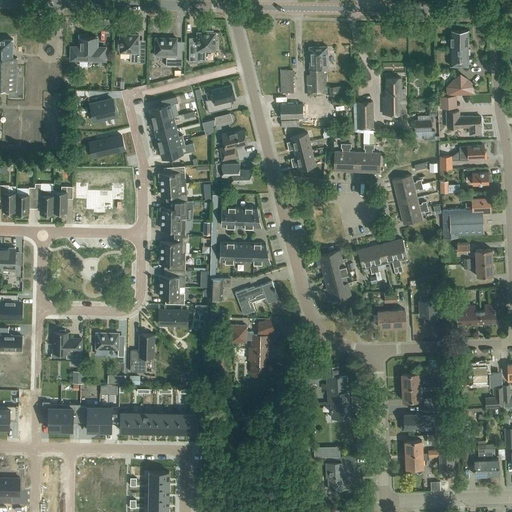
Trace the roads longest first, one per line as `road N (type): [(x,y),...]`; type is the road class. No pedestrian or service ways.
road 1 (tertiary): [(491,11),(234,7)]
road 2 (tertiary): [(234,7),(0,2)]
road 3 (residential): [(511,240),(491,11)]
road 4 (residential): [(279,199),(234,7)]
road 5 (residential): [(290,511),(311,318)]
road 6 (residential): [(68,448),(185,450),(184,511)]
road 7 (residential): [(41,309),(133,307),(142,292),(143,234)]
road 8 (residential): [(384,502),(377,350)]
road 9 (residential): [(127,97),(144,169),(143,234)]
road 10 (residential): [(36,447),(41,309)]
road 11 (residential): [(377,350),(511,344)]
road 12 (residential): [(311,318),(279,199)]
